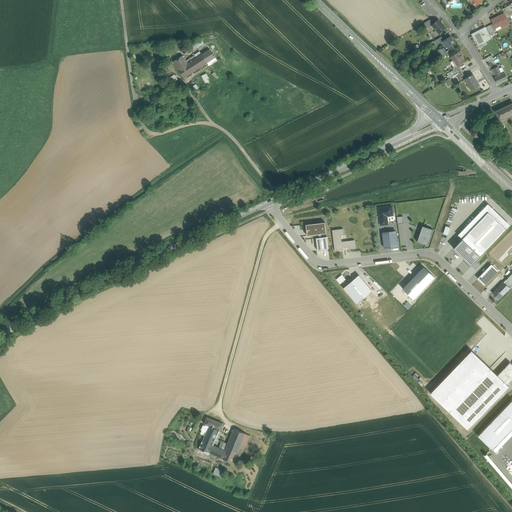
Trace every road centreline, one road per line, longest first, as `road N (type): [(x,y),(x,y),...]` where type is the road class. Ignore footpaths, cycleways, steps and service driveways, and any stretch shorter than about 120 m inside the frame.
road 1 (unclassified): [(267,203),(316,262),(430,253),(511,327)]
road 2 (tertiary): [(267,203),(57,301),(0,337)]
